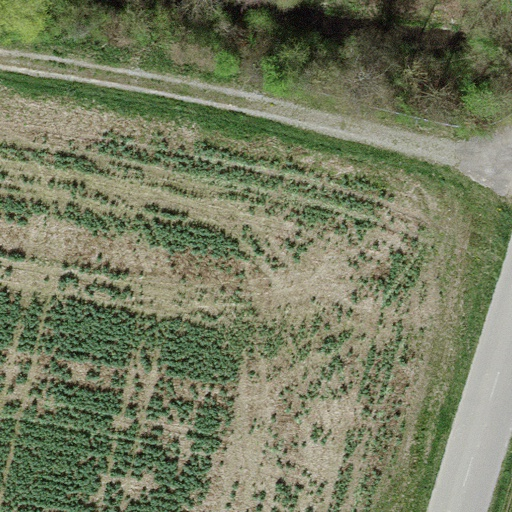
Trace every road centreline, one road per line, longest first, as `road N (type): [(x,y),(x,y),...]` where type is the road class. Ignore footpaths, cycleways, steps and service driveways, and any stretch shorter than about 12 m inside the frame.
road 1 (track): [(0,66),(511,163)]
road 2 (unclassified): [(511,319),(453,511)]
